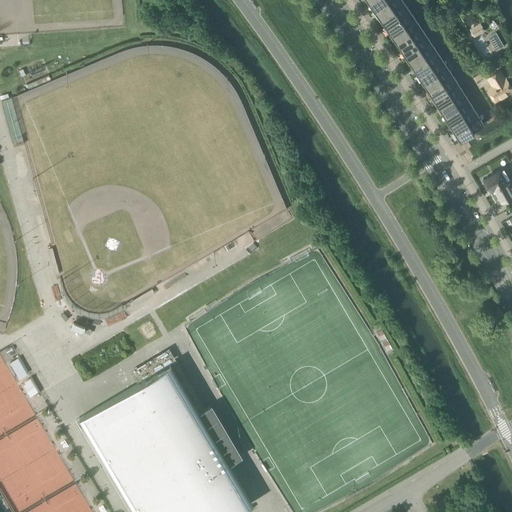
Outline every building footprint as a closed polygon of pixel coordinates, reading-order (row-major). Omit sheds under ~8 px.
[(371,0),(369,2),(374,10),(388,0),(371,0)] [(388,0),(374,10),(379,18),(393,9),(403,1),(402,0),(388,0)] [(379,18),(385,26),(409,9),(403,1),(393,9),(379,18)] [(385,26),(390,34),(415,18),(409,9),(385,26)] [(390,34),(396,42),(420,26),(415,18),(390,34)] [(396,42),(401,50),(426,34),(420,26),(396,42)] [(488,36),(496,50),(504,45),(496,31),(488,36)] [(401,50),(406,58),(431,42),(426,34),(401,50)] [(406,58),(412,66),(436,50),(431,42),(406,58)] [(412,66),(417,74),(442,58),(436,50),(412,66)] [(417,74),(423,82),(447,66),(442,58),(417,74)] [(423,82),(428,90),(453,74),(447,66),(423,82)] [(491,83),(492,86),(487,89),(489,92),(488,94),(490,98),(493,98),(494,101),(511,90),(511,89),(505,78),(503,79),(498,71),(487,78),(491,83)] [(428,90),(433,98),(458,83),(453,74),(428,90)] [(433,98),(438,106),(463,91),(458,83),(433,98)] [(438,106),(443,114),(468,99),(463,91),(438,106)] [(2,98),(11,139),(21,137),(13,96),(2,98)] [(443,114),(448,123),(473,107),(468,99),(443,114)] [(448,123),(454,131),(478,115),(473,107),(448,123)] [(478,115),(454,131),(457,136),(459,139),(484,124),(478,115)] [(483,179),(489,191),(509,180),(502,168),(483,179)] [(511,185),(509,180),(489,191),(491,191),(498,203),(511,195),(511,185)] [(59,274),(51,248),(47,249),(54,275),(59,274)] [(131,306),(155,292),(152,288),(128,302),(131,306)] [(71,328),(82,333),(84,327),(73,322),(71,328)] [(28,373),(19,357),(10,362),(19,378),(28,373)] [(78,418),(133,511),(237,511),(252,503),(228,463),(223,455),(197,411),(170,364),(137,383),(78,418)] [(31,394),(39,390),(32,376),(23,381),(31,394)] [(212,403),(197,411),(223,455),(228,463),(230,462),(242,455),(212,403)]
